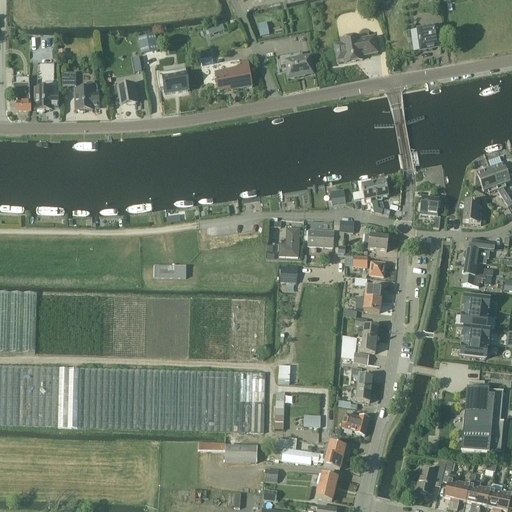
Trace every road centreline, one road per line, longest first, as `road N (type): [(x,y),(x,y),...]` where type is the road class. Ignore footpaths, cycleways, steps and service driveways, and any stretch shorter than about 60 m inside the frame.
road 1 (tertiary): [(391,82),(182,121),(0,128)]
road 2 (residential): [(362,502),(390,379),(406,232)]
road 3 (unclassified): [(199,226),(308,215),(406,232)]
road 4 (track): [(0,234),(113,236),(199,226)]
road 5 (tertiary): [(391,82),(511,61)]
